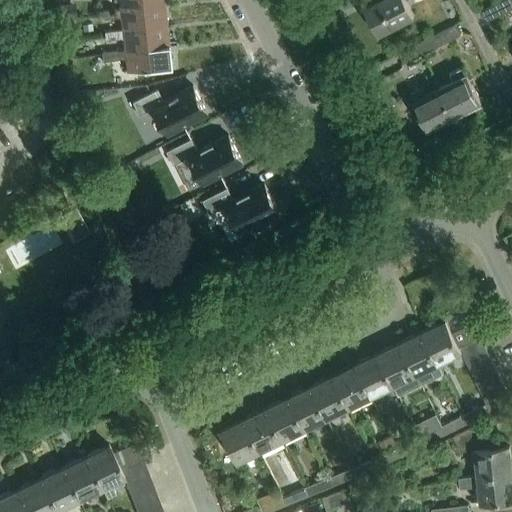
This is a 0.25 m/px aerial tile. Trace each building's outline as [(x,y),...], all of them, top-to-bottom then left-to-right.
[(118,0),(120,9),(159,5),(163,4),(163,1),(162,0),(118,0)] [(405,0),(380,0),(365,8),(378,35),(414,17),(405,0)] [(511,0),(503,0),(482,11),(487,21),(511,8),(511,0)] [(73,4),(59,5),(60,18),(74,17),(73,4)] [(120,9),(102,11),(103,18),(119,17),(121,19),(122,29),(161,25),(166,25),(165,22),(163,4),(159,5),(120,9)] [(433,49),(461,35),(456,24),(428,39),(433,49)] [(122,29),(104,31),(105,40),(120,38),(123,42),(124,51),(168,46),(167,42),(166,25),(161,25),(122,29)] [(76,39),(72,26),(64,29),(68,42),(76,39)] [(428,39),(399,53),(405,64),(433,49),(428,39)] [(124,51),(102,53),(103,61),(125,59),(127,72),(170,67),(168,46),(124,51)] [(440,87),(454,115),(481,101),(462,66),(449,72),(453,80),(440,87)] [(0,90),(0,125),(33,106),(18,80),(0,90)] [(154,104),(168,133),(207,113),(193,85),(163,100),(156,87),(131,100),(138,112),(154,104)] [(427,129),(454,115),(440,87),(426,94),(422,87),(409,93),(427,129)] [(189,153),(204,183),(243,163),(229,134),(198,149),(192,137),(167,149),(173,161),(189,153)] [(253,226),(254,228),(267,221),(266,219),(279,212),(265,184),(234,199),(228,186),(203,199),(209,211),(225,203),(240,232),(253,226)] [(116,215),(124,230),(153,215),(145,200),(116,215)] [(87,255),(105,245),(99,235),(81,245),(87,255)] [(446,319),(423,331),(439,363),(462,351),(459,346),(458,344),(475,337),(469,322),(451,330),(446,319)] [(423,331),(400,342),(416,374),(439,363),(423,331)] [(462,351),(464,355),(485,345),(480,335),(459,346),(462,351)] [(394,385),(416,374),(400,342),(378,353),(394,385)] [(490,354),(485,345),(464,355),(468,365),(490,354)] [(6,348),(0,350),(0,376),(17,367),(6,348)] [(356,364),(371,396),(394,385),(378,353),(356,364)] [(468,365),(473,374),(494,363),(490,354),(468,365)] [(498,372),(494,363),(473,374),(477,383),(498,372)] [(356,364),(333,375),(349,407),(371,396),(356,364)] [(503,382),(498,372),(477,383),(482,392),(503,382)] [(333,375),(311,385),(327,418),(349,407),(333,375)] [(508,391),(503,382),(482,392),(486,402),(508,391)] [(311,385),(289,396),(305,429),(327,418),(311,385)] [(486,402),(487,403),(491,411),(511,400),(508,391),(486,402)] [(289,396),(267,407),(283,440),(305,429),(289,396)] [(476,418),(491,411),(487,403),(472,410),(476,418)] [(267,407),(244,418),(260,451),(283,440),(267,407)] [(465,414),(450,421),(454,429),(469,422),(465,414)] [(238,461),(260,451),(244,418),(223,429),(238,461)] [(475,450),(478,475),(511,471),(511,462),(510,444),(490,447),(479,424),(479,423),(454,436),(454,437),(461,451),(475,450)] [(442,425),(427,432),(431,440),(446,433),(442,425)] [(421,437),(398,448),(402,455),(424,444),(421,437)] [(108,501),(118,495),(112,482),(125,476),(109,443),(86,455),(102,488),(101,488),(108,501)] [(402,455),(398,448),(377,459),(380,466),(402,455)] [(86,455),(63,466),(79,498),(101,488),(102,488),(86,455)] [(120,463),(124,473),(146,465),(142,455),(120,463)] [(379,466),(376,460),(354,469),(356,476),(379,466)] [(150,474),(146,465),(124,473),(128,483),(150,474)] [(57,509),(79,498),(63,466),(41,477),(57,509)] [(338,473),(341,482),(356,476),(354,469),(353,467),(338,473)] [(511,471),(478,475),(459,477),(461,488),(479,486),(481,503),(511,499),(511,471)] [(154,484),(150,474),(128,483),(132,493),(154,484)] [(41,477),(19,487),(30,511),(51,511),(57,509),(41,477)] [(330,477),(309,486),(312,494),(333,485),(330,477)] [(132,493),(135,502),(157,494),(154,484),(132,493)] [(290,494),(288,489),(282,491),(287,505),(310,495),(307,486),(290,494)] [(30,511),(19,487),(0,496),(0,504),(3,511),(30,511)] [(268,511),(287,505),(282,491),(281,489),(258,498),(263,511),(268,511)] [(347,490),(324,499),(328,511),(352,503),(347,490)] [(161,503),(157,494),(135,502),(139,511),(161,503)] [(139,511),(138,511),(164,511),(161,503),(139,511)]
